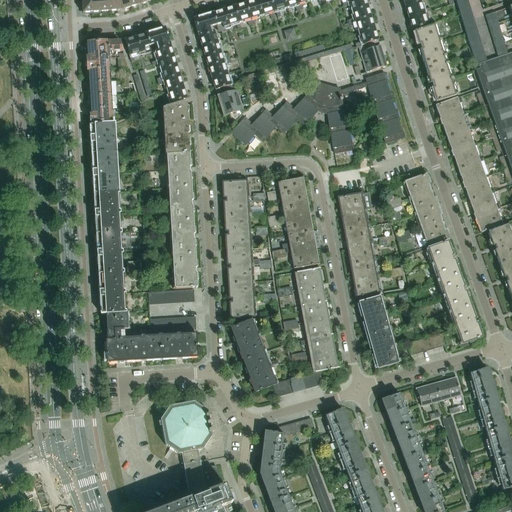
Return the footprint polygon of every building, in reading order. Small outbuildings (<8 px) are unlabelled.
[(111,0),(112,4),(108,4),(108,12),(121,11),(130,8),(127,0),(111,0)] [(268,0),(257,0),(256,1),(261,17),(270,14),(271,16),(270,16),(271,21),(275,19),(268,0)] [(278,11),(290,8),(287,0),(271,0),(277,18),(281,17),(280,13),(279,14),(278,11)] [(300,0),(287,0),(290,8),(297,6),(297,8),(296,8),(298,12),(304,10),(303,6),(302,6),(301,4),(300,0)] [(378,41),(365,0),(347,0),(348,3),(343,5),(344,8),(349,6),(353,21),(352,21),(351,20),(348,21),(350,29),(354,27),(353,26),(355,26),(360,44),(359,44),(358,43),(355,44),(356,48),(378,41)] [(403,0),(413,30),(418,29),(435,23),(434,21),(430,22),(430,23),(428,23),(425,13),(431,12),(430,9),(426,10),(426,11),(424,12),(420,0),(403,0)] [(82,11),(83,12),(84,13),(85,13),(85,14),(86,14),(100,13),(100,12),(108,12),(108,4),(102,5),(101,1),(82,2),(82,11)] [(253,19),(261,17),(256,1),(243,5),(248,21),(248,23),(247,23),(249,27),(256,25),(254,21),(253,19)] [(456,7),(457,13),(469,10),(467,4),(456,7)] [(240,23),(248,21),(243,5),(231,8),(236,24),(238,30),(242,29),(240,23)] [(485,16),(462,24),(474,66),(511,52),(511,6),(509,8),(495,13),(485,16)] [(222,24),(221,24),(223,28),(236,24),(231,8),(218,12),(222,24)] [(457,13),(459,19),(470,16),(469,10),(457,13)] [(206,16),(210,28),(221,24),(222,24),(218,12),(206,16)] [(211,32),(210,28),(206,16),(196,19),(194,22),(198,36),(211,32)] [(459,19),(461,25),(472,22),(470,16),(459,19)] [(414,32),(425,67),(448,60),(437,25),(418,30),(414,32)] [(294,28),(284,31),(286,40),(296,37),(294,28)] [(156,43),(157,47),(169,43),(166,31),(162,29),(151,33),(154,43),(156,43)] [(212,31),(211,32),(198,36),(216,91),(238,84),(237,81),(233,82),(233,83),(231,84),(226,65),(228,65),(228,66),(232,64),(229,57),(226,58),(226,59),(224,60),(219,46),(225,44),(224,41),(218,43),(216,34),(214,33),(213,33),(212,31)] [(138,37),(143,53),(145,53),(144,46),(154,43),(151,33),(138,37)] [(124,41),(131,63),(135,62),(134,59),(133,59),(132,56),(143,53),(138,37),(124,41)] [(378,41),(356,48),(359,47),(367,73),(386,67),(378,41)] [(85,63),(85,65),(108,64),(108,63),(109,63),(109,58),(111,57),(110,53),(123,52),(119,42),(88,44),(88,46),(86,46),(86,62),(85,63)] [(164,105),(186,98),(169,43),(157,47),(155,48),(156,50),(155,53),(158,61),(151,63),(152,66),(159,64),(163,78),(160,79),(160,78),(156,79),(158,87),(162,85),(164,84),(170,100),(167,101),(167,100),(163,102),(164,105)] [(294,58),(324,50),(322,45),(293,54),(294,58)] [(351,48),(350,45),(293,62),(294,66),(351,48)] [(511,52),(485,62),(474,66),(511,171),(511,52)] [(128,70),(123,54),(118,55),(119,62),(120,62),(120,63),(118,63),(118,70),(128,70)] [(293,66),(290,55),(283,57),(287,68),(293,66)] [(282,62),(280,58),(267,62),(268,66),(282,62)] [(425,67),(436,103),(458,96),(448,60),(425,67)] [(87,77),(108,76),(108,64),(85,65),(85,68),(87,68),(87,77)] [(285,69),(283,65),(241,78),(242,82),(285,69)] [(144,71),(139,72),(147,97),(152,95),(144,71)] [(328,115),(334,154),(352,151),(352,150),(354,149),(353,143),(351,142),(349,131),(351,130),(350,124),(348,123),(347,118),(345,101),(343,102),(343,93),(368,86),(386,144),(404,139),(403,138),(405,137),(404,132),(401,132),(398,120),(400,118),(398,113),(396,113),(392,101),(394,99),(392,94),(390,94),(386,82),(388,80),(386,75),(384,75),(383,74),(381,75),(366,79),(368,83),(343,90),(342,89),(339,89),(336,88),(337,87),(325,84),(324,85),(319,84),(310,96),(308,94),(296,110),(287,103),(274,119),(265,112),(253,126),(244,118),(231,134),(245,146),(254,136),(263,143),(267,138),(275,128),(284,135),(288,130),(288,129),(296,120),(305,127),(309,122),(318,112),(328,115)] [(137,75),(133,76),(141,103),(146,101),(137,75)] [(87,77),(88,89),(111,87),(110,78),(108,79),(108,76),(87,77)] [(354,87),(362,84),(361,82),(356,83),(354,77),(351,78),(354,87)] [(218,97),(218,98),(223,118),(229,116),(230,120),(235,124),(241,117),(239,113),(243,112),(235,86),(238,85),(238,84),(216,91),(218,91),(220,96),(218,97)] [(88,89),(89,100),(110,99),(109,88),(111,89),(111,87),(88,89)] [(489,120),(480,94),(475,96),(485,121),(489,120)] [(436,106),(447,138),(471,129),(460,98),(436,106)] [(110,104),(110,99),(89,100),(89,112),(112,111),(112,104),(110,104)] [(163,108),(164,131),(187,129),(185,105),(185,106),(184,102),(163,108)] [(112,114),(112,111),(89,112),(90,122),(92,123),(93,124),(111,123),(110,114),(112,114)] [(91,158),(116,156),(114,125),(89,126),(89,139),(90,139),(90,143),(91,158)] [(500,151),(491,126),(487,127),(496,153),(500,151)] [(164,131),(165,155),(188,153),(187,129),(164,131)] [(482,161),(471,129),(447,138),(459,169),(482,161)] [(190,187),(188,153),(165,155),(167,189),(190,187)] [(118,194),(116,156),(91,158),(91,173),(92,173),(92,177),(93,195),(118,194)] [(511,183),(502,157),(498,159),(507,185),(511,183)] [(459,169),(470,201),(493,193),(482,161),(459,169)] [(403,183),(414,215),(438,206),(435,199),(433,200),(427,183),(430,183),(427,175),(403,183)] [(277,183),(280,203),(306,198),(303,180),(303,178),(277,183)] [(222,183),(224,217),(250,215),(248,182),(222,183)] [(192,221),(190,187),(167,189),(169,223),(192,221)] [(276,203),(274,192),(267,194),(269,205),(276,203)] [(505,225),(493,193),(470,201),(481,233),(505,225)] [(121,233),(118,194),(93,195),(94,213),(95,213),(95,217),(94,217),(95,235),(121,233)] [(264,202),(264,194),(252,195),(252,203),(264,202)] [(342,224),(344,232),(370,227),(364,194),(338,199),(339,208),(342,207),(345,224),(342,224)] [(307,207),(306,198),(280,203),(287,236),(313,232),(312,231),(310,223),(308,224),(307,219),(309,218),(308,213),(306,212),(305,207),(307,207)] [(404,208),(401,199),(387,203),(391,214),(400,211),(404,208)] [(383,212),(382,204),(370,206),(372,214),(383,212)] [(438,206),(414,215),(425,247),(440,242),(449,238),(447,231),(444,232),(438,215),(441,214),(438,206)] [(390,215),(391,221),(400,218),(400,216),(399,214),(398,213),(390,215)] [(224,217),(226,251),(252,249),(250,215),(224,217)] [(281,225),(279,216),(267,218),(269,228),(281,225)] [(194,255),(192,221),(169,223),(171,256),(194,255)] [(499,264),(511,259),(511,229),(510,225),(488,232),(499,264)] [(370,227),(344,232),(345,241),(348,240),(351,257),(349,257),(350,265),(376,260),(370,227)] [(409,231),(396,236),(398,244),(412,239),(409,231)] [(313,232),(287,236),(293,270),(319,265),(319,264),(318,264),(317,256),(315,257),(314,252),(315,251),(314,246),(312,245),(311,240),(313,240),(312,233),(313,232)] [(97,275),(123,273),(121,233),(95,235),(96,253),(97,253),(97,257),(96,257),(97,275)] [(394,245),(393,236),(379,238),(380,247),(394,245)] [(425,250),(437,282),(459,274),(448,242),(425,250)] [(226,251),(228,285),(254,283),(253,266),(258,266),(259,270),(271,269),(270,261),(258,262),(258,260),(253,260),(252,249),(226,251)] [(286,258),(285,250),(271,252),(273,260),(286,258)] [(196,288),(194,255),(171,256),(173,289),(196,288)] [(412,257),(403,260),(405,265),(414,262),(412,257)] [(511,296),(511,295),(511,259),(499,264),(511,296)] [(376,260),(350,265),(352,273),(354,273),(358,290),(355,290),(356,298),(382,293),(376,260)] [(293,274),(300,307),(326,302),(325,301),(323,295),(322,295),(321,290),(322,289),(321,284),(320,284),(319,279),(320,278),(319,271),(320,271),(319,269),(293,274)] [(403,277),(401,269),(387,271),(389,279),(403,277)] [(100,315),(105,315),(125,314),(123,273),(97,275),(98,293),(99,293),(99,296),(100,315)] [(437,282),(448,313),(470,306),(459,274),(437,282)] [(256,317),(254,283),(228,285),(230,318),(256,317)] [(292,296),(290,288),(276,290),(278,299),(292,296)] [(275,303),(274,295),(261,296),(262,304),(275,303)] [(359,304),(368,336),(390,330),(381,297),(363,302),(359,304)] [(326,302),(300,307),(306,340),(332,335),(331,334),(330,328),(328,328),(327,323),(328,322),(327,317),(326,317),(325,312),(327,311),(325,304),(326,303),(326,302)] [(482,337),(470,306),(448,313),(459,345),(463,344),(482,337)] [(151,361),(150,336),(123,338),(122,331),(128,330),(127,313),(125,314),(105,315),(106,331),(108,331),(109,341),(105,341),(106,363),(116,363),(116,362),(117,362),(117,363),(141,362),(141,361),(144,361),(151,361)] [(253,320),(231,329),(243,361),(265,352),(253,320)] [(297,329),(296,321),(282,323),(283,332),(297,329)] [(400,362),(390,330),(368,336),(377,369),(400,362)] [(196,334),(150,336),(151,361),(177,359),(180,359),(197,358),(196,334)] [(439,348),(444,346),(441,334),(435,336),(439,348)] [(312,373),(318,372),(338,369),(338,368),(337,368),(336,361),(334,361),(333,355),(334,354),(333,350),(332,349),(331,344),(333,344),(331,337),(332,337),(332,335),(306,340),(312,373)] [(433,350),(439,348),(435,336),(430,338),(433,350)] [(428,351),(433,350),(430,338),(424,339),(428,351)] [(422,353),(428,351),(424,339),(418,341),(422,353)] [(417,354),(422,353),(418,341),(413,342),(417,354)] [(410,356),(417,354),(413,342),(407,344),(410,356)] [(255,393),(272,386),(277,384),(277,383),(271,368),(278,365),(277,361),(269,364),(265,352),(243,361),(255,393)] [(306,362),(304,353),(291,356),(292,364),(306,362)] [(488,369),(470,374),(478,403),(496,398),(493,389),(494,389),(495,387),(495,385),(493,384),(492,384),(488,369)] [(320,385),(318,372),(312,373),(310,374),(313,387),(320,385)] [(313,387),(310,374),(304,375),(307,389),(313,387)] [(307,389),(304,375),(298,377),(299,382),(300,382),(303,390),(307,389)] [(299,382),(298,377),(289,380),(291,385),(290,385),(292,393),(303,390),(300,382),(299,382)] [(456,377),(446,380),(451,397),(461,394),(456,377)] [(291,385),(289,380),(284,381),(287,394),(292,393),(290,385),(291,385)] [(436,383),(441,400),(451,397),(446,380),(436,383)] [(287,394),(284,381),(278,383),(282,396),(287,394)] [(277,384),(272,386),(276,398),(282,396),(278,383),(277,383),(277,384)] [(427,385),(432,403),(441,400),(436,383),(427,385)] [(427,385),(417,388),(422,406),(432,403),(427,385)] [(393,430),(411,423),(400,394),(382,400),(387,413),(385,413),(385,415),(385,417),(387,418),(388,418),(393,430)] [(499,411),(496,398),(478,403),(486,432),(503,427),(500,416),(502,415),(503,414),(502,411),(500,410),(499,411)] [(178,454),(181,453),(196,451),(202,450),(212,435),(211,432),(214,431),(211,416),(208,415),(207,411),(193,402),(168,407),(159,420),(164,445),(178,454)] [(347,422),(342,410),(325,416),(336,446),(354,439),(349,427),(350,426),(351,425),(350,422),(348,421),(347,422)] [(478,499),(452,417),(442,420),(468,502),(478,499)] [(308,430),(313,428),(314,428),(311,419),(305,420),(308,430)] [(303,431),(308,430),(305,420),(300,422),(303,431)] [(300,422),(294,423),(297,433),(303,431),(300,422)] [(292,435),(297,433),(294,423),(289,425),(292,435)] [(400,447),(404,459),(422,453),(411,423),(393,430),(398,442),(396,443),(396,444),(397,447),(398,448),(400,447)] [(289,425),(283,427),(286,436),(292,435),(289,425)] [(283,427),(278,428),(277,434),(284,436),(286,436),(283,427)] [(486,432),(494,461),(511,456),(508,445),(510,444),(511,443),(510,440),(508,439),(507,440),(503,427),(486,432)] [(260,474),(278,475),(284,436),(277,434),(266,432),(260,474)] [(358,451),(354,439),(336,446),(347,475),(365,468),(360,456),(361,456),(362,454),(361,451),(360,451),(358,451)] [(181,453),(183,465),(198,462),(196,451),(181,453)] [(433,482),(422,453),(404,459),(409,472),(408,472),(407,474),(408,476),(409,477),(411,477),(415,489),(433,482)] [(511,458),(511,456),(494,461),(502,490),(511,487),(511,458)] [(333,511),(314,460),(304,463),(322,511),(333,511)] [(198,462),(183,465),(190,498),(153,511),(143,511),(144,511),(143,511),(232,511),(222,486),(223,485),(221,481),(215,467),(205,466),(204,461),(199,462),(199,461),(198,462)] [(369,480),(365,468),(347,475),(358,504),(376,497),(371,485),(372,485),(373,483),(372,481),(371,480),(369,480)] [(281,475),(278,475),(260,474),(270,502),(288,496),(281,475)] [(443,511),(444,511),(433,482),(415,489),(420,501),(419,502),(418,503),(419,506),(421,507),(422,506),(424,511),(443,511)] [(294,511),(288,496),(270,502),(274,511),(294,511)] [(376,497),(358,504),(361,511),(384,511),(383,510),(382,509),(380,510),(376,497)]
